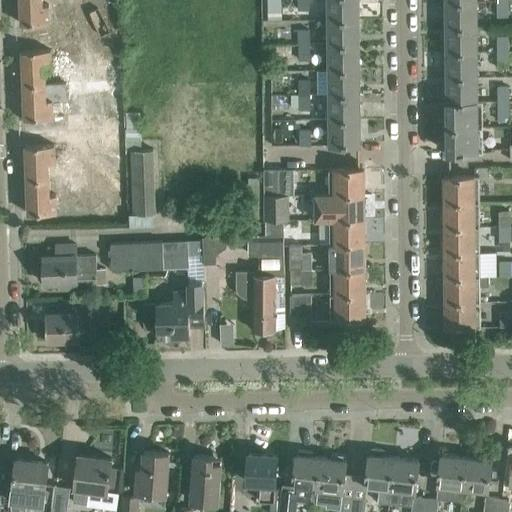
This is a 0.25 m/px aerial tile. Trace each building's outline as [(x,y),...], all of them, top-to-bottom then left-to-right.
[(45,0),(11,0),(12,23),(46,22),(45,0)] [(309,0),(297,0),(297,10),(310,9),(309,0)] [(358,17),(358,0),(328,0),(329,18),(358,17)] [(476,1),(446,1),(446,25),(476,25),(476,1)] [(508,10),(508,1),(497,1),(496,1),(497,16),(509,16),(508,10)] [(358,17),(329,18),(329,42),(359,42),(358,17)] [(476,25),(446,25),(447,51),(477,50),(476,42),(476,25)] [(298,29),(298,45),(310,44),(310,28),(298,29)] [(497,35),(497,51),(509,51),(509,35),(497,35)] [(359,42),(329,42),(330,67),(359,67),(359,42)] [(310,59),(310,44),(298,45),(298,59),(310,59)] [(42,131),(125,128),(122,64),(90,65),(91,80),(81,80),(81,98),(50,99),(50,98),(41,98),(40,68),(50,67),(49,49),(14,50),(16,118),(42,117),(42,131)] [(477,50),(447,51),(447,76),(477,76),(477,50)] [(509,67),(509,51),(497,51),(497,67),(509,67)] [(359,67),(330,67),(330,93),(359,93),(359,67)] [(477,101),(477,76),(447,77),(447,102),(483,101),(477,101)] [(298,79),(299,94),(310,94),(310,79),(298,79)] [(497,85),(497,101),(509,101),(509,85),(497,85)] [(359,93),(330,93),(330,119),(359,119),(359,93)] [(311,110),(310,94),(299,94),(299,110),(311,110)] [(483,101),(447,102),(448,127),(483,126),(483,101)] [(510,116),(509,101),(497,101),(498,116),(510,116)] [(125,111),(126,145),(140,145),(138,111),(125,111)] [(360,144),(359,119),(330,119),(330,145),(360,144)] [(484,152),(483,126),(448,127),(448,152),(484,152)] [(311,129),(299,129),(299,145),(311,145),(311,129)] [(50,143),(18,144),(19,213),(51,212),(50,143)] [(153,148),(129,149),(130,212),(155,211),(153,148)] [(122,154),(87,155),(88,174),(122,174),(122,154)] [(86,180),(86,165),(67,166),(68,180),(86,180)] [(344,168),(329,168),(330,193),(364,193),(364,168),(360,168),(344,168)] [(294,169),(278,169),(278,194),(290,194),(294,194),(294,169)] [(449,176),(444,176),(444,201),(479,200),(479,176),(477,176),(464,176),(449,176)] [(330,193),(330,194),(316,194),(316,218),(330,218),(364,218),(364,193),(330,193)] [(278,194),(264,194),(264,220),(266,220),(284,219),(290,220),(290,194),(278,194)] [(479,225),(479,200),(444,201),(445,226),(479,225)] [(511,210),(499,210),(499,226),(511,226),(511,210)] [(364,218),(330,218),(330,244),(365,243),(364,218)] [(284,219),(266,220),(266,233),(284,233),(284,219)] [(479,225),(445,226),(445,251),(480,251),(479,225)] [(499,226),(499,241),(511,241),(511,226),(499,226)] [(284,233),(266,233),(243,234),(248,234),(248,255),(259,255),(259,270),(236,270),(236,288),(237,291),(238,293),(240,295),(242,296),(244,298),(247,298),(253,298),(253,309),(253,330),(276,330),(276,275),(285,275),(285,233),(284,233)] [(226,235),(202,235),(203,239),(203,253),(203,257),(211,257),(226,247),(226,235)] [(188,254),(188,239),(111,243),(112,270),(189,267),(188,254)] [(365,268),(365,243),(330,244),(330,268),(365,268)] [(76,244),(75,244),(57,244),(57,255),(43,256),(44,283),(60,282),(60,286),(77,286),(77,285),(106,284),(105,267),(97,268),(96,254),(76,255),(76,244)] [(290,268),(302,268),(302,245),(290,245),(290,268)] [(480,251),(445,251),(445,275),(480,274),(480,251)] [(157,303),(144,304),(145,328),(157,327),(158,336),(190,335),(190,325),(205,325),(204,305),(204,290),(204,281),(203,257),(203,253),(188,254),(189,267),(189,282),(189,291),(188,291),(173,291),(174,303),(157,303)] [(511,260),(499,260),(499,277),(511,276),(511,260)] [(302,268),(290,268),(290,284),(313,284),(313,268),(302,268)] [(365,268),(330,268),(330,293),(365,292),(365,268)] [(480,274),(445,275),(445,300),(480,300),(480,285),(489,285),(489,276),(480,276),(480,274)] [(365,292),(330,293),(330,299),(330,319),(365,319),(365,292)] [(312,319),(311,294),(290,295),(290,315),(301,315),(301,320),(312,319)] [(73,312),(46,313),(47,341),(80,340),(80,337),(96,337),(94,299),(73,300),(73,312)] [(480,300),(445,300),(446,327),(481,326),(481,306),(480,300)] [(501,313),(501,320),(501,326),(511,326),(511,313),(501,313)] [(371,450),(371,453),(369,453),(366,485),(380,486),(378,501),(388,502),(393,456),(384,455),(384,452),(382,448),(374,448),(371,450)] [(298,449),(298,453),(297,453),(293,484),(307,486),(305,501),(316,502),(322,456),(312,455),(312,451),(298,449)] [(138,466),(136,486),(136,492),(166,494),(169,452),(144,450),(143,467),(138,466)] [(339,508),(338,511),(350,511),(353,497),(342,496),(346,459),(345,459),(346,455),(332,453),(331,457),(322,456),(316,502),(326,504),(326,507),(339,508)] [(438,484),(437,497),(450,499),(462,500),(463,487),(467,456),(442,453),(440,473),(438,484)] [(79,454),(77,473),(73,502),(88,504),(90,490),(107,493),(108,489),(115,490),(118,468),(111,468),(112,458),(79,454)] [(248,454),(247,474),(247,480),(259,481),(258,499),(270,500),(269,511),(277,511),(280,489),(275,488),(277,455),(248,454)] [(191,489),(191,500),(204,501),(219,502),(221,482),(222,462),(212,462),(213,456),(194,455),(193,475),(191,489)] [(390,488),(388,502),(400,504),(412,505),(413,496),(415,496),(415,491),(417,479),(419,459),(393,456),(392,470),(390,488)] [(467,456),(463,487),(488,490),(492,459),(467,456)] [(14,478),(11,504),(10,511),(25,511),(26,506),(26,505),(27,501),(43,503),(45,489),(47,473),(48,462),(16,458),(14,478)] [(67,511),(71,488),(55,486),(55,490),(51,511),(67,511)] [(294,511),(297,490),(280,489),(277,511),(294,511)] [(485,495),(483,511),(496,511),(498,497),(485,495)] [(122,496),(120,511),(138,511),(140,497),(122,496)] [(412,505),(411,511),(423,511),(426,497),(415,496),(413,496),(412,505)] [(364,511),(366,499),(353,497),(350,511),(364,511)] [(426,497),(423,511),(437,511),(439,499),(426,497)] [(509,511),(511,498),(498,497),(496,511),(509,511)]
